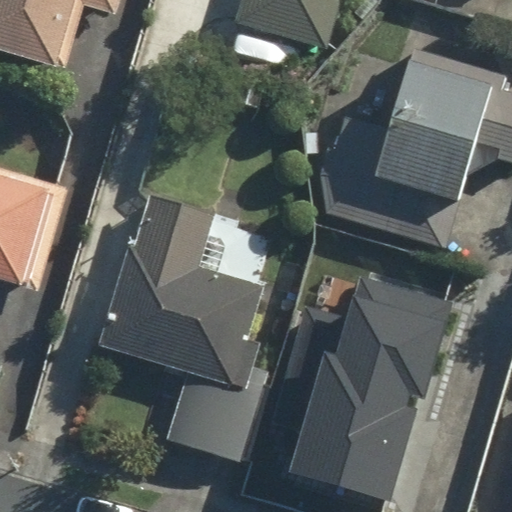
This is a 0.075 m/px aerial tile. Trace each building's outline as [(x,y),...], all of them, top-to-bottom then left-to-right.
[(0,0),(0,77),(45,91),(68,16),(108,29),(116,0),(0,0)] [(239,0),(231,29),(323,55),(338,0),(239,0)] [(338,117),(310,225),(441,265),(471,169),(511,181),(511,101),(485,94),(482,104),(391,76),(375,128),(338,117)] [(0,308),(27,317),(64,210),(0,187),(0,308)] [(93,355),(174,385),(151,449),(243,482),(305,313),(191,272),(208,226),(148,204),(93,355)] [(328,317),(293,444),(365,471),(374,439),(423,453),(464,308),(416,294),(404,338),(328,317)]
